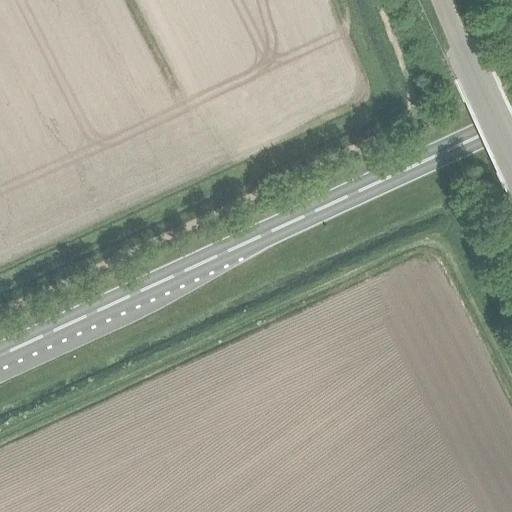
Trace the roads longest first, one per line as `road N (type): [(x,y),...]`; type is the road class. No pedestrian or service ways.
road 1 (trunk): [(0,358),(511,123)]
road 2 (unclassified): [(511,165),(440,0)]
